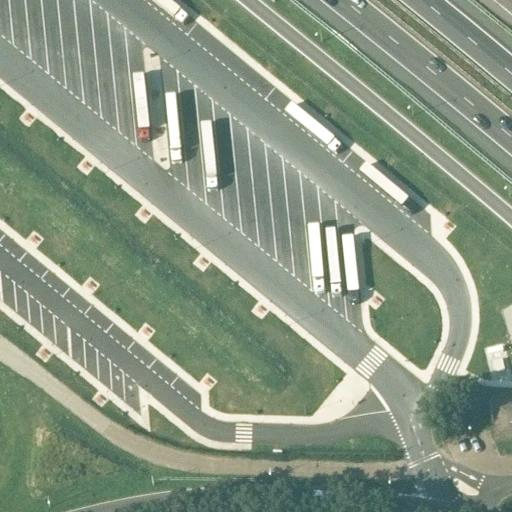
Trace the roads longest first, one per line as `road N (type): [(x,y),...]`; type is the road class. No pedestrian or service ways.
road 1 (motorway): [(245,0),(511,220)]
road 2 (motorway): [(104,511),(220,495),(365,499),(439,511)]
road 3 (motorway): [(340,0),(511,141)]
road 4 (motorway): [(511,77),(417,0)]
